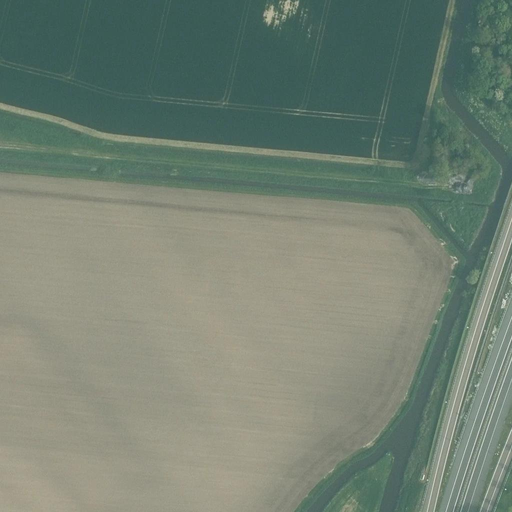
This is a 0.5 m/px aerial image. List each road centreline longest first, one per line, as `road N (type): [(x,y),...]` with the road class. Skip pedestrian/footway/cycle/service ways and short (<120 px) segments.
road 1 (trunk): [(511,230),(429,511)]
road 2 (trunk): [(511,329),(449,511)]
road 3 (trunk): [(463,511),(511,368)]
